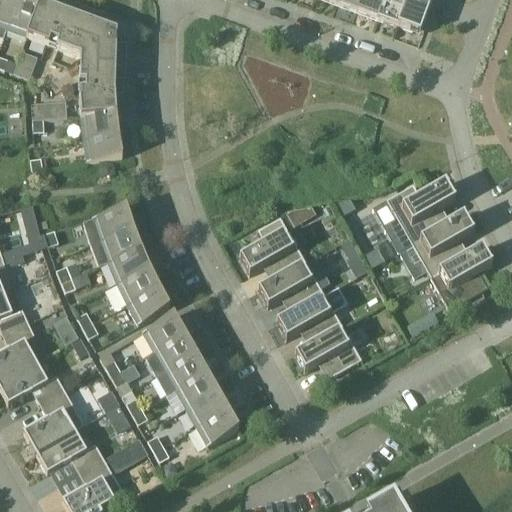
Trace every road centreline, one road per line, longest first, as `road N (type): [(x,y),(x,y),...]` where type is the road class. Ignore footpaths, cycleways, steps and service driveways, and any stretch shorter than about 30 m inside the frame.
road 1 (residential): [(511,316),(305,437),(212,268),(175,173),(168,95),(176,0)]
road 2 (residential): [(457,90),(199,0)]
road 3 (residential): [(511,248),(467,167),(457,90)]
